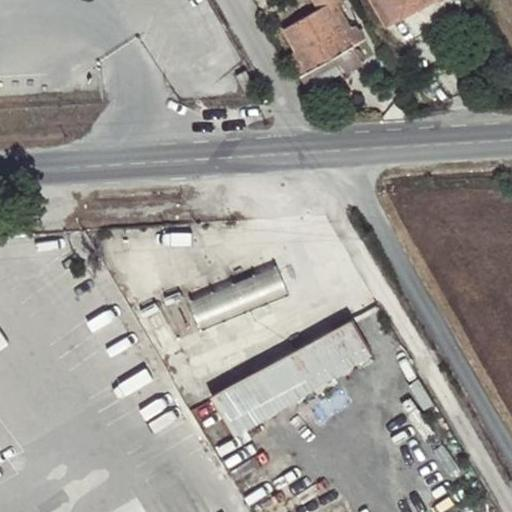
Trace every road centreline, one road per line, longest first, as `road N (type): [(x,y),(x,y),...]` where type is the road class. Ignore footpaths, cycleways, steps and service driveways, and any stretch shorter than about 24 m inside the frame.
road 1 (residential): [(338,154),(511,450)]
road 2 (secondary): [(338,154),(0,173)]
road 3 (residential): [(238,0),(338,154)]
road 4 (secondary): [(511,143),(338,154)]
